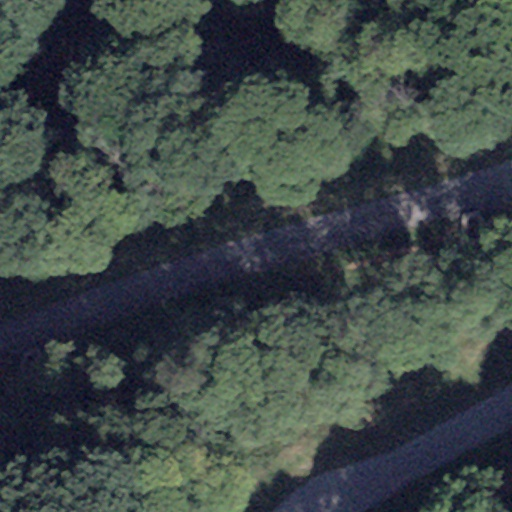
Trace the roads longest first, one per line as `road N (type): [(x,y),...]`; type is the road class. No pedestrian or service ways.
road 1 (unclassified): [(0,334),(329,229),(511,181)]
road 2 (unclassified): [(511,402),(308,511)]
